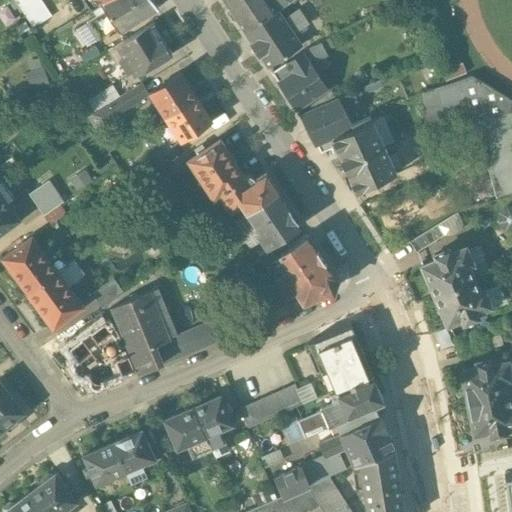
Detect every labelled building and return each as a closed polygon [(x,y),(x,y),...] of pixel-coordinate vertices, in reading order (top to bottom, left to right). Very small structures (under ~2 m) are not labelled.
[(41,0),(15,0),(34,28),(52,16),(41,0)] [(100,2),(104,0),(85,0),(91,8),(100,2)] [(104,0),(100,2),(106,11),(86,23),(96,39),(112,29),(115,26),(119,32),(158,8),(152,0),(104,0)] [(224,0),(244,31),(284,5),(289,2),(287,0),(224,0)] [(284,5),(244,31),(252,43),(259,54),(260,54),(268,67),(301,45),(293,33),(307,24),(297,10),(290,14),(284,5)] [(154,21),(108,50),(118,65),(123,62),(130,73),(134,71),(136,75),(172,53),(164,40),(165,40),(164,37),(163,38),(154,24),(155,23),(154,21)] [(310,63),(326,55),(320,42),(302,51),(272,71),(297,110),(328,90),(310,63)] [(443,71),(448,82),(468,74),(463,63),(443,71)] [(165,117),(196,96),(180,72),(149,93),(165,117)] [(511,100),(472,76),(423,93),(432,118),(473,105),(507,126),(511,144),(511,100)] [(113,83),(89,98),(96,109),(120,94),(113,83)] [(114,116),(144,98),(137,87),(107,105),(114,116)] [(317,144),(353,128),(341,107),(356,101),(354,98),(361,95),(359,89),(299,114),(315,145),(317,144)] [(165,117),(181,141),(212,120),(196,96),(165,117)] [(317,144),(321,153),(335,146),(344,164),(384,146),(372,120),(353,128),(317,144)] [(220,192),(244,176),(244,175),(236,164),(237,163),(230,151),(228,152),(220,140),(189,160),(214,197),(220,193),(220,192)] [(356,191),(396,173),(384,146),(344,164),(352,182),(347,184),(350,190),(354,188),(356,191)] [(130,174),(137,183),(156,170),(149,161),(130,174)] [(143,193),(162,180),(156,170),(137,183),(143,193)] [(247,174),(245,175),(244,175),(244,176),(220,192),(220,193),(232,210),(241,204),(247,212),(278,191),(265,172),(255,179),(254,177),(252,176),(251,175),(250,175),(248,174),(247,174)] [(255,231),(267,248),(284,237),(301,226),(278,191),(247,212),(258,229),(255,231)] [(0,233),(19,219),(0,192),(0,233)] [(60,204),(42,215),(50,226),(67,215),(60,204)] [(248,304),(257,323),(333,289),(334,283),(335,276),(307,233),(289,245),(284,237),(267,248),(258,253),(282,290),(248,304)] [(32,235),(2,257),(11,269),(9,270),(19,284),(21,283),(27,292),(57,270),(32,235)] [(421,266),(434,295),(474,278),(469,266),(473,264),(466,247),(451,253),(448,248),(433,254),(435,260),(421,266)] [(176,264),(155,277),(165,293),(186,280),(176,264)] [(57,270),(27,292),(35,303),(34,304),(43,316),(44,315),(53,328),(83,306),(57,270)] [(113,278),(92,294),(102,307),(123,293),(113,278)] [(474,278),(434,295),(447,326),(461,320),(463,325),(479,318),(477,313),(491,307),(484,289),(479,291),(474,278)] [(157,287),(111,307),(139,372),(161,362),(162,362),(155,345),(178,335),(157,287)] [(178,335),(155,345),(162,362),(161,362),(162,364),(257,323),(248,304),(178,335)] [(109,375),(77,324),(57,337),(88,383),(109,375)] [(350,324),(307,343),(328,393),(336,390),(372,374),(350,324)] [(461,370),(467,402),(510,394),(507,381),(511,381),(507,361),(492,364),(491,359),(475,362),(476,367),(461,370)] [(372,374),(336,390),(339,399),(340,400),(348,419),(375,407),(384,403),(372,374)] [(0,381),(0,431),(4,429),(9,431),(18,424),(16,418),(25,412),(0,381)] [(295,383),(239,408),(248,428),(304,404),(295,383)] [(467,402),(474,435),(489,432),(490,437),(506,434),(505,429),(511,427),(511,405),(510,394),(467,402)] [(220,395),(192,407),(205,436),(211,450),(226,443),(220,430),(233,424),(220,395)] [(339,399),(320,408),(321,410),(328,427),(329,427),(348,419),(340,400),(339,399)] [(192,407),(164,419),(177,449),(186,445),(192,458),(211,450),(205,436),(192,407)] [(348,419),(329,427),(333,436),(320,442),(325,456),(336,451),(347,446),(355,464),(358,463),(394,447),(380,416),(379,416),(375,407),(348,419)] [(321,410),(297,420),(305,438),(328,427),(321,410)] [(142,429),(112,442),(125,472),(155,459),(142,429)] [(112,442),(82,454),(95,484),(125,472),(112,442)] [(404,511),(394,447),(358,463),(366,511),(404,511)] [(325,456),(300,467),(308,485),(344,469),(336,451),(325,456)] [(300,467),(276,478),(283,495),(306,485),(308,485),(300,467)] [(76,501),(54,472),(53,474),(48,473),(41,478),(41,483),(29,491),(44,511),(66,511),(65,510),(76,501)] [(308,487),(320,506),(323,511),(351,511),(330,478),(308,487)] [(283,495),(244,511),(306,511),(308,511),(309,511),(320,506),(308,487),(306,485),(283,495)] [(44,511),(29,491),(15,502),(9,501),(3,506),(2,511),(1,511),(44,511)] [(190,511),(187,502),(163,511),(190,511)]
